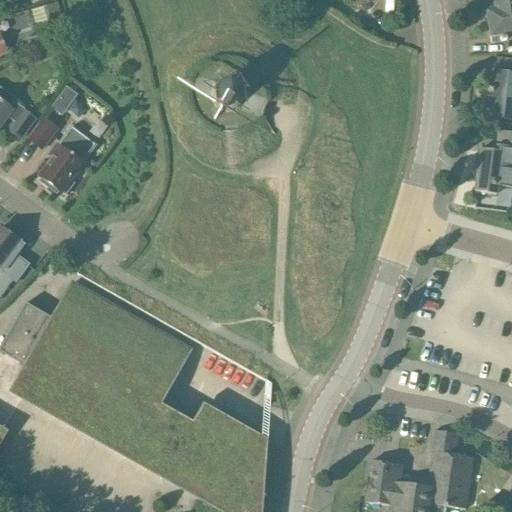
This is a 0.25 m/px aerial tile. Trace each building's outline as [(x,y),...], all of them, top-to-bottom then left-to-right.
[(511,0),(492,0),(495,11),(486,12),(492,44),(500,42),(500,43),(507,42),(507,41),(511,39),(511,0)] [(68,41),(56,3),(32,11),(39,33),(41,32),(43,36),(36,38),(38,47),(45,44),(46,48),(68,41)] [(511,75),(497,74),(496,90),(488,90),(485,118),(511,121),(511,75)] [(230,79),(227,79),(224,80),(221,80),(218,81),(217,83),(216,84),(215,84),(212,89),(210,95),(210,96),(211,102),(213,105),(215,108),(218,110),(219,111),(220,112),(222,113),(225,114),(232,114),(235,113),(238,111),(239,111),(241,109),(243,106),(244,104),(245,100),(245,98),(245,96),(245,94),(245,92),(244,90),(241,84),(240,83),(235,80),(232,79),(230,79)] [(49,108),(61,116),(76,95),(64,86),(49,108)] [(0,125),(6,117),(14,124),(8,132),(19,140),(35,119),(13,103),(15,100),(8,95),(2,103),(0,101),(0,125)] [(57,130),(44,120),(28,142),(42,152),(57,130)] [(52,159),(39,177),(50,185),(48,188),(57,195),(59,192),(61,194),(63,192),(65,194),(73,184),(70,182),(83,165),(82,165),(96,146),(71,128),(57,146),(49,157),(52,159)] [(511,133),(499,132),(496,152),(480,150),(474,193),(491,196),(493,187),(511,189),(511,133)] [(0,298),(13,281),(16,284),(29,267),(15,256),(19,251),(22,246),(16,242),(11,238),(12,236),(4,230),(3,232),(0,229),(0,298)] [(189,353),(71,286),(51,320),(25,305),(0,348),(0,354),(19,365),(25,368),(22,372),(21,371),(11,389),(165,477),(226,511),(260,511),(261,503),(260,503),(261,495),(266,498),(266,497),(261,494),(263,470),(264,471),(264,470),(263,468),(265,432),(264,431),(263,440),(218,414),(215,413),(211,412),(208,412),(205,412),(202,414),(199,415),(196,418),(194,420),(191,425),(158,407),(163,399),(189,353)] [(458,436),(434,432),(430,455),(432,456),(427,481),(396,476),(397,467),(369,463),(363,505),(379,507),(378,511),(439,511),(440,509),(464,511),(471,460),(454,458),(458,436)]
